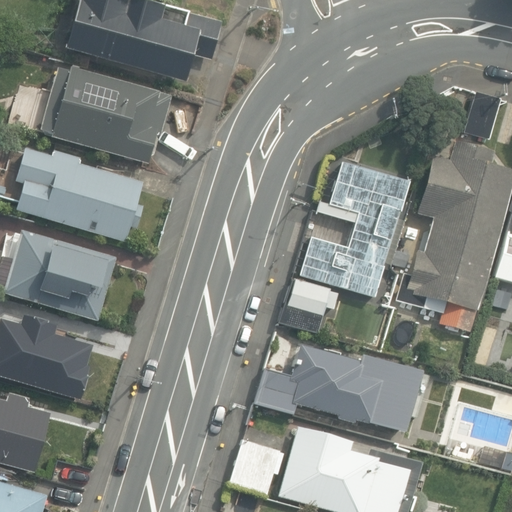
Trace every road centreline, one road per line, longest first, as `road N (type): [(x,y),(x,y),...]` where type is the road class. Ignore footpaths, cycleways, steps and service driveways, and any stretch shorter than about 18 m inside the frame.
road 1 (secondary): [(148,511),(255,171),(293,107),(357,55)]
road 2 (secondary): [(357,55),(419,30),(511,35)]
